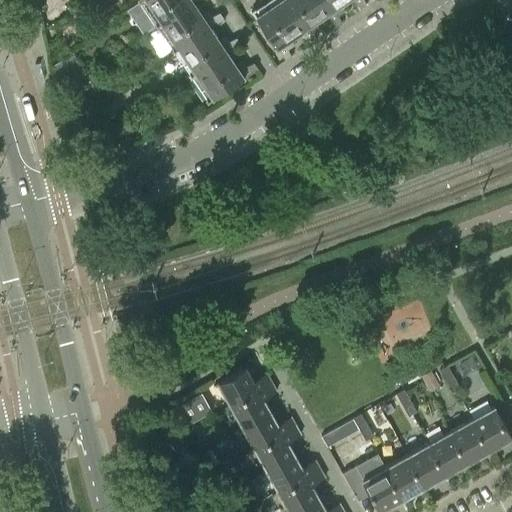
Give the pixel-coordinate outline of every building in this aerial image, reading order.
[(138,0),(140,2),(143,0),(157,21),(154,23),(157,27),(160,25),(163,23),(162,22),(193,1),(194,0),(138,0)] [(271,0),(257,10),(255,7),(251,10),(256,17),(256,16),(286,59),(291,56),(284,41),(302,29),(282,0),(271,0)] [(282,0),(302,29),(311,42),(316,39),(309,24),(327,12),(318,0),(282,0)] [(318,0),(327,12),(336,25),(341,22),(334,7),(344,0),(318,0)] [(355,0),(361,9),(366,5),(364,0),(355,0)] [(193,1),(162,22),(163,23),(160,25),(174,46),(171,48),(174,52),(177,50),(180,48),(179,46),(210,26),(223,17),(219,11),(205,19),(193,1)] [(210,26),(179,46),(180,48),(177,50),(191,71),(188,73),(191,77),(194,75),(197,73),(196,72),(227,51),(240,42),(236,36),(222,44),(210,26)] [(66,82),(87,70),(75,49),(54,61),(66,82)] [(227,51),(196,72),(197,73),(194,75),(208,96),(205,98),(208,102),(215,97),(214,96),(257,67),(253,62),(239,69),(227,51)] [(79,114),(71,116),(75,131),(83,129),(79,114)] [(153,320),(142,323),(145,333),(156,330),(156,328),(153,320)] [(453,376),(447,364),(439,368),(445,380),(453,376)] [(229,403),(229,404),(272,381),(267,372),(254,380),(247,367),(247,365),(217,382),(218,383),(219,383),(230,403),(229,403)] [(453,376),(445,380),(451,391),(459,386),(453,376)] [(272,381),(229,404),(230,405),(231,405),(242,424),(241,425),(242,426),(271,409),(270,408),(270,409),(263,396),(276,388),(272,381)] [(396,393),(402,404),(410,400),(404,388),(396,393)] [(410,400),(402,404),(408,415),(416,411),(410,400)] [(472,416),(471,416),(489,449),(490,449),(490,448),(510,437),(510,438),(511,437),(493,404),(492,405),(492,406),(473,417),(472,416)] [(271,409),(242,426),(242,427),(243,426),(254,446),(253,446),(254,447),(296,424),(291,415),(278,423),(271,410),(271,409)] [(367,423),(361,412),(353,417),(359,428),(367,423)] [(450,428),(468,461),(469,461),(468,460),(488,449),(489,450),(489,449),(471,416),(470,417),(471,418),(451,429),(450,428)] [(367,423),(359,428),(365,439),(373,434),(367,423)] [(296,424),(254,447),(254,448),(255,448),(266,468),(265,468),(266,469),(295,453),(295,451),(294,452),(287,439),(301,432),(296,424)] [(429,440),(428,440),(446,473),(447,473),(447,472),(466,461),(467,462),(468,461),(450,428),(448,429),(449,430),(429,441),(429,440)] [(407,452),(406,453),(425,485),(426,485),(425,484),(445,473),(445,474),(446,473),(428,440),(427,441),(427,442),(408,453),(407,452)] [(295,453),(266,469),(266,470),(267,469),(278,489),(277,490),(278,491),(320,467),(316,459),(302,466),(295,454),(296,453),(295,453)] [(385,464),(384,465),(403,498),(404,497),(403,496),(423,485),(424,486),(425,485),(406,453),(405,453),(406,454),(386,465),(385,464)] [(356,463),(342,471),(358,499),(370,492),(362,477),(363,477),(356,463)] [(370,492),(381,510),(382,509),(382,508),(401,497),(402,498),(403,498),(384,465),(384,466),(364,477),(364,476),(363,477),(362,477),(370,492)] [(320,467),(278,491),(278,492),(279,491),(290,511),(289,511),(290,511),(320,496),(319,495),(318,495),(311,483),(325,475),(320,467)] [(320,496),(290,511),(341,511),(345,510),(340,502),(326,510),(319,497),(320,497),(320,496)]
